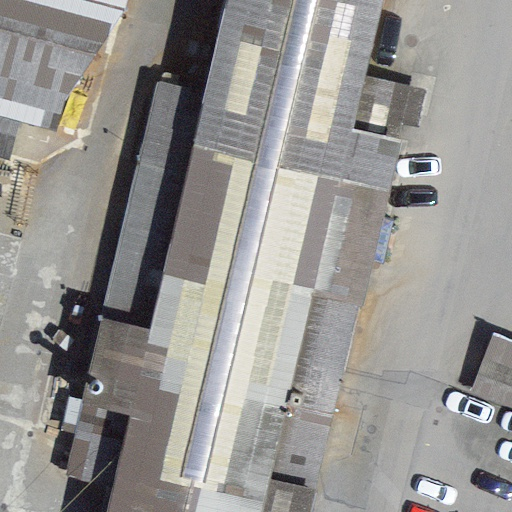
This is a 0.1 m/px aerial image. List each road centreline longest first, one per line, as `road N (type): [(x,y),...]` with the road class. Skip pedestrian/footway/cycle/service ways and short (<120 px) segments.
road 1 (residential): [(374,511),(508,0)]
road 2 (unknown): [(0,462),(160,0)]
